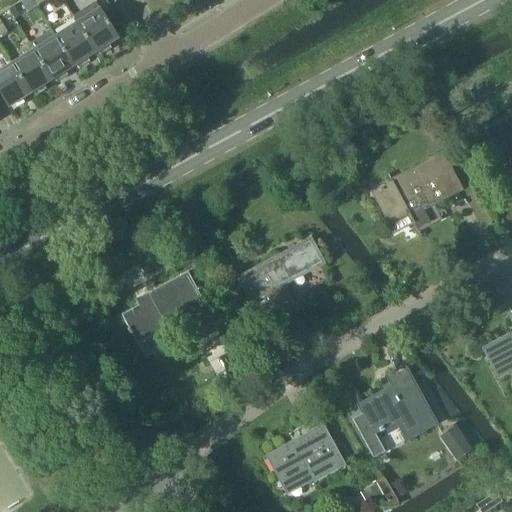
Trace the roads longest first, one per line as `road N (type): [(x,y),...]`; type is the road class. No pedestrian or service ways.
road 1 (secondary): [(0,267),(494,0)]
road 2 (residential): [(166,476),(341,345),(511,255)]
road 3 (residential): [(0,165),(167,60)]
